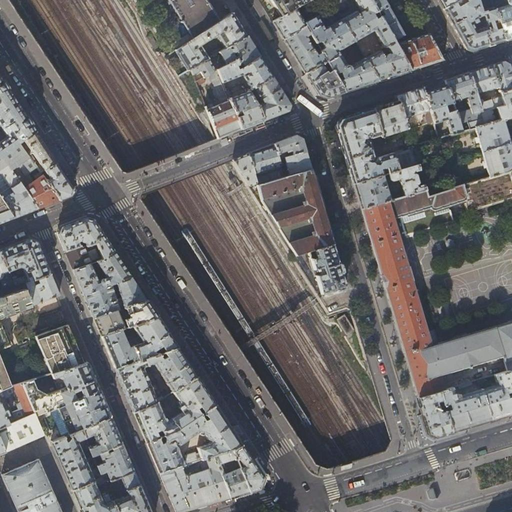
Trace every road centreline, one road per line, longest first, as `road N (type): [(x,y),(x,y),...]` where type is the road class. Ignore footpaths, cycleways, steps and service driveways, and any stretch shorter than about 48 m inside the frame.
road 1 (residential): [(312,115),(416,462)]
road 2 (secondary): [(107,194),(303,496)]
road 3 (residential): [(163,511),(39,220)]
road 4 (residential): [(107,194),(312,115)]
road 5 (secondary): [(0,34),(107,194)]
road 6 (residential): [(312,115),(458,66)]
road 7 (residential): [(239,0),(312,115)]
